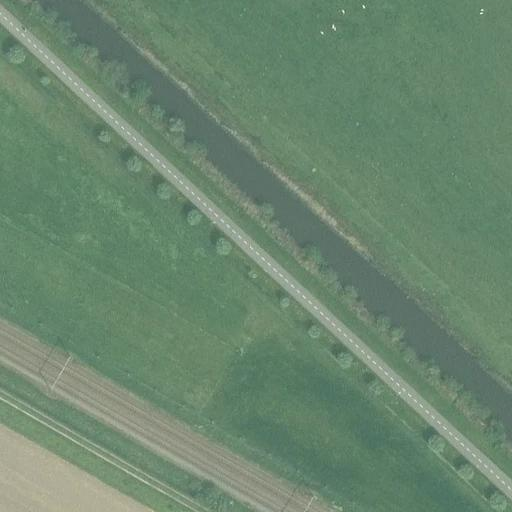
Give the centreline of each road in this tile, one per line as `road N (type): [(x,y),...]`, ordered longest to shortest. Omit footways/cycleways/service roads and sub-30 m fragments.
road 1 (unclassified): [(511,491),(0,14)]
road 2 (track): [(0,400),(192,511)]
